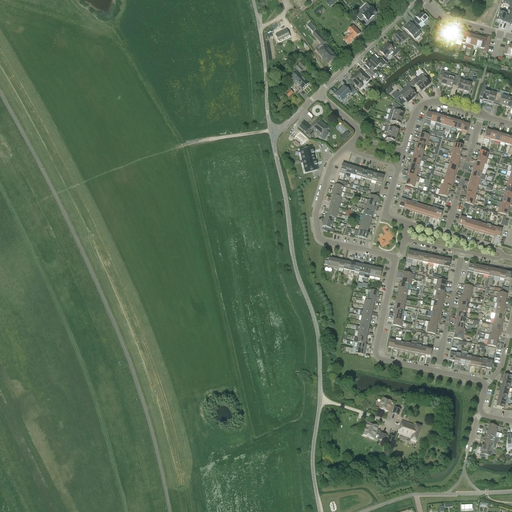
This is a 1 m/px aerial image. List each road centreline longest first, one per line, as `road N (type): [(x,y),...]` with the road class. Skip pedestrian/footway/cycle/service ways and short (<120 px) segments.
road 1 (tertiary): [(320,511),(312,465),(318,338),(293,259),(271,130)]
road 2 (residential): [(395,259),(318,237),(316,210),(332,162),(345,150)]
road 3 (residential): [(437,372),(375,352),(395,259)]
road 4 (residential): [(318,95),(414,0)]
road 5 (tertiary): [(271,130),(252,0)]
